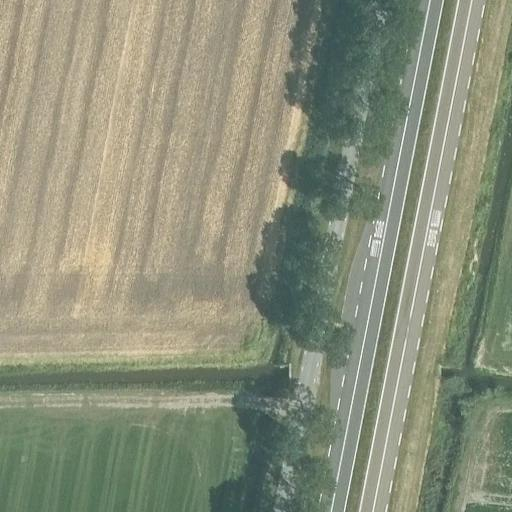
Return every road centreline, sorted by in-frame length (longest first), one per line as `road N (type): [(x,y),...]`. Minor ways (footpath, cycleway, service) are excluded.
road 1 (primary): [(428,0),(328,511)]
road 2 (primary): [(373,511),(472,0)]
road 3 (unclassified): [(282,511),(380,0)]
